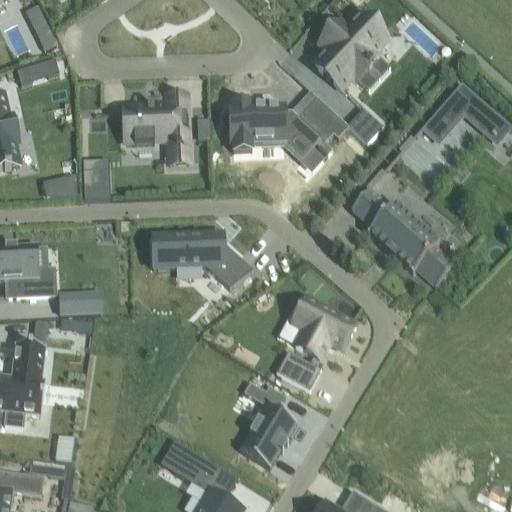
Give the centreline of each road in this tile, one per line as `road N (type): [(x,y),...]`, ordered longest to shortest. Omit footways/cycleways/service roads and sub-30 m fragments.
road 1 (unclassified): [(0,216),(251,206),(374,310),(382,344),(282,511)]
road 2 (residential): [(218,0),(266,43),(254,62),(94,71),(78,34)]
